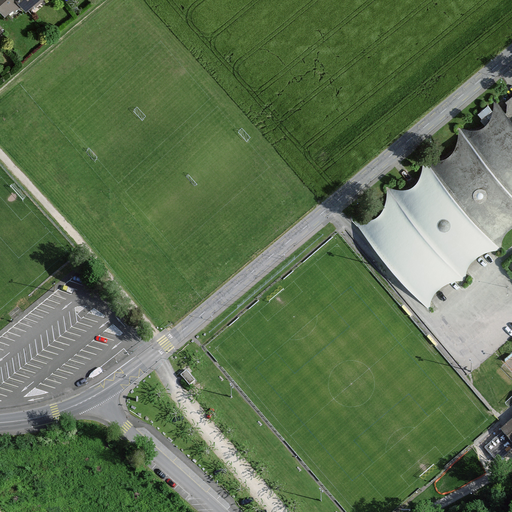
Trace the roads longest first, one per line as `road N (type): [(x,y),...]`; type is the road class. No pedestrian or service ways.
road 1 (tertiary): [(93,396),(166,344),(511,53)]
road 2 (unclassified): [(220,511),(93,396)]
road 3 (track): [(111,0),(0,96)]
